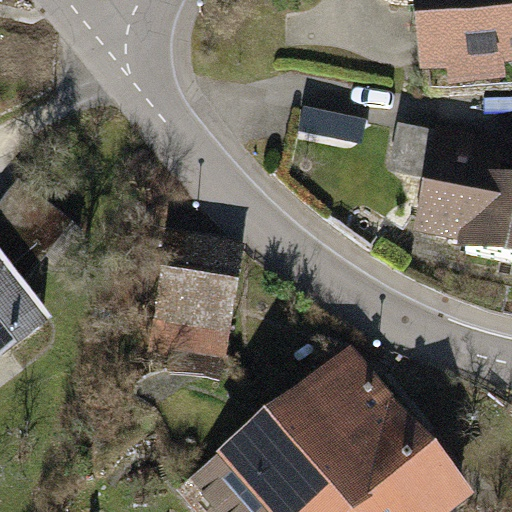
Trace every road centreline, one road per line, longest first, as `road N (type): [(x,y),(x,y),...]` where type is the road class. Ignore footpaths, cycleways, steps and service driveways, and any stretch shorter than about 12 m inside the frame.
road 1 (residential): [(107,50),(218,186),(301,254),(456,348),(511,358)]
road 2 (track): [(0,140),(55,115),(107,50)]
